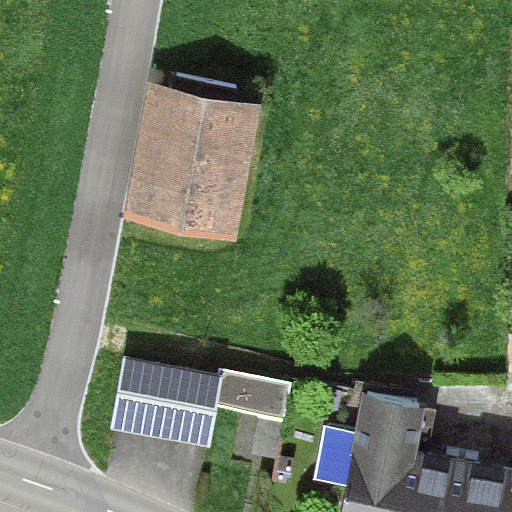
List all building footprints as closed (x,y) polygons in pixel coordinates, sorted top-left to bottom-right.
[(262,96),(148,74),(121,215),(235,237),(262,96)] [(218,367),(125,355),(115,427),(209,441),(213,406),(218,367)] [(289,377),(218,367),(213,406),(256,412),(284,416),(289,377)] [(354,425),(319,419),(308,478),(343,484),(338,511),(458,511),(467,455),(417,446),(425,399),(361,388),(354,425)] [(284,416),(256,412),(251,449),(279,453),(284,416)] [(511,511),(511,462),(467,455),(458,511),(511,511)]
